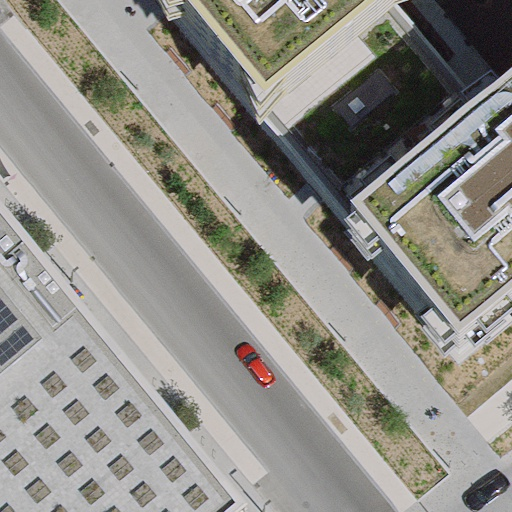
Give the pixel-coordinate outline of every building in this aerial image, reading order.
[(161,0),(250,107),(379,0),(161,0)] [(398,0),(379,0),(250,107),(336,215),(478,98),(398,0)] [(511,71),(478,98),(511,137),(511,71)] [(462,365),(511,323),(511,137),(478,98),(336,215),(462,365)] [(233,511),(0,229),(0,511),(233,511)]
